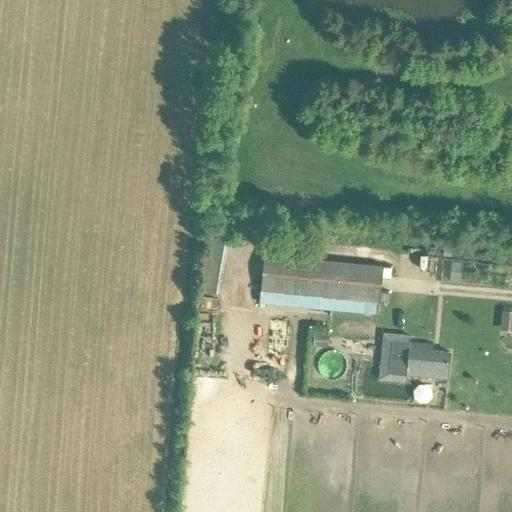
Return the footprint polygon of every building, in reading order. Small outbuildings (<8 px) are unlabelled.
[(420,114),(420,92),(406,92),(406,114),(420,114)] [(444,247),(443,256),(452,256),(453,247),(444,247)] [(265,254),(262,289),(260,305),(375,315),(377,300),(390,301),(390,293),(380,293),(382,278),(392,278),(392,269),(383,268),(383,266),(265,254)] [(450,281),(460,282),(462,262),(452,261),(450,281)] [(511,330),(511,310),(503,310),(501,330),(511,330)] [(431,344),(410,342),(411,335),(384,332),(380,379),(406,382),(407,374),(447,378),(450,352),(430,350),(431,344)]
